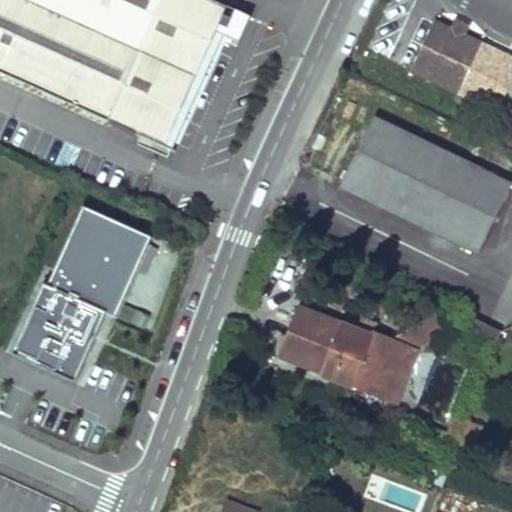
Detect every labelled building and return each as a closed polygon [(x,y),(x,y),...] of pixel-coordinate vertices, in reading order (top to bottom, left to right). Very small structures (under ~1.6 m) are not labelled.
[(162,0),(0,0),(0,71),(109,121),(162,0)] [(210,0),(162,0),(109,121),(165,146),(226,7),(210,0)] [(228,41),(241,44),(247,21),(235,18),(228,41)] [(456,21),(452,30),(463,36),(467,26),(456,21)] [(452,30),(433,22),(410,71),(460,94),(462,89),(496,103),(508,74),(474,60),(481,44),(463,36),(452,30)] [(511,186),(374,119),(341,186),(478,254),(511,186)] [(12,354),(75,382),(96,336),(91,334),(106,302),(120,308),(152,237),(110,219),(83,207),(47,287),(43,285),(12,354)] [(148,330),(152,314),(122,307),(119,323),(148,330)] [(375,333),(372,332),(371,336),(356,331),(298,308),(279,356),(333,377),(333,379),(396,404),(417,349),(375,333)] [(356,331),(371,336),(372,332),(375,333),(377,326),(360,320),(356,331)] [(427,439),(456,451),(468,420),(456,416),(448,435),(432,428),(427,439)] [(250,511),(227,503),(223,511),(250,511)]
